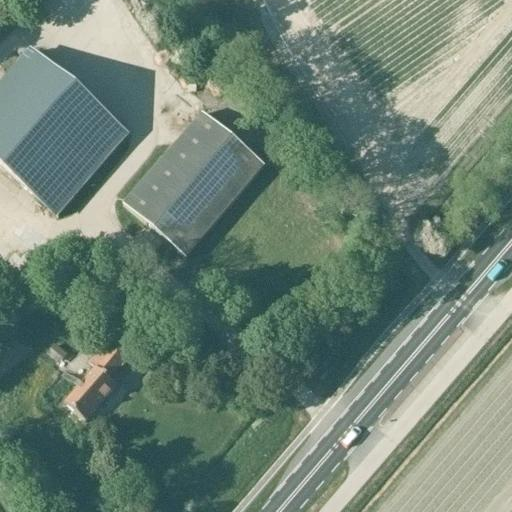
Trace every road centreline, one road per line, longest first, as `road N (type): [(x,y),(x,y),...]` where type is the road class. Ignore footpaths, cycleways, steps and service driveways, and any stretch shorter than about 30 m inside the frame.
road 1 (primary): [(280,511),(457,307)]
road 2 (unclassified): [(331,511),(487,328)]
